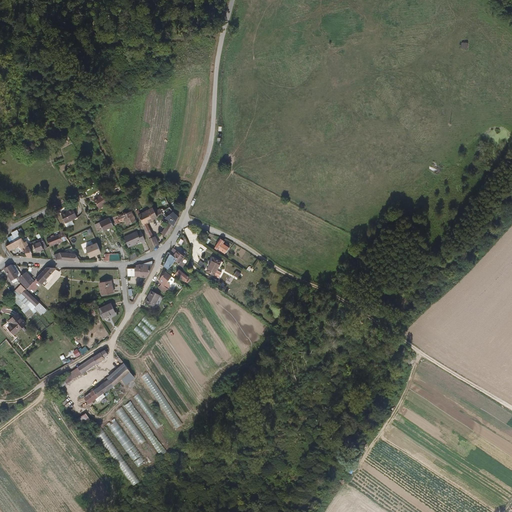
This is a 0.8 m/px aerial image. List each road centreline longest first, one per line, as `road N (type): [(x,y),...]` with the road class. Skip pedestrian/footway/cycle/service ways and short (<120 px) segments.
road 1 (track): [(511,409),(228,236),(183,218)]
road 2 (unclassified): [(163,254),(208,152),(233,0)]
road 3 (track): [(415,349),(386,425),(323,511)]
road 4 (track): [(0,417),(110,341)]
